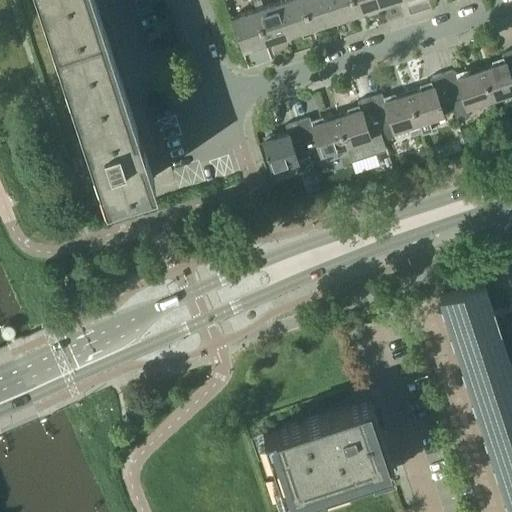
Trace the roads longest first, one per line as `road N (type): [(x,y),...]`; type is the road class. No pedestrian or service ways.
road 1 (secondary): [(0,409),(320,270),(511,200)]
road 2 (secondary): [(511,176),(263,259),(0,383)]
road 3 (residential): [(210,77),(229,95),(511,5)]
